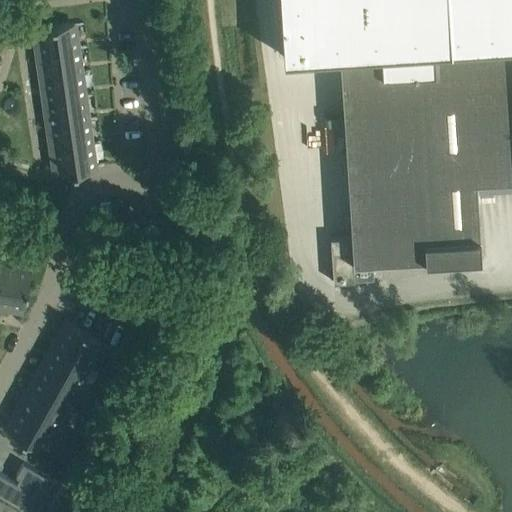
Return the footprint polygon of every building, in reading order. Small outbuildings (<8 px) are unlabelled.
[(511,0),(278,0),(282,56),(340,53),(351,235),(331,236),(333,281),(354,280),(353,261),(481,253),(476,178),(511,175),(511,0)] [(42,51),(77,46),(74,22),(59,24),(59,22),(52,23),(52,24),(38,26),(42,51)] [(42,51),(45,75),(81,70),(77,46),(42,51)] [(81,70),(45,75),(49,99),(84,94),(81,70)] [(88,118),(84,94),(49,99),(52,123),(88,118)] [(52,123),(56,147),(91,142),(88,118),(52,123)] [(91,142),(56,147),(59,172),(73,170),(74,171),(80,170),(80,169),(95,166),(91,142)] [(5,265),(0,296),(0,300),(24,305),(26,291),(27,291),(28,285),(27,285),(29,270),(5,265)] [(70,322),(58,344),(89,361),(101,340),(88,333),(89,331),(83,328),(83,329),(70,322)] [(58,344),(46,365),(77,383),(89,361),(58,344)] [(46,365),(34,386),(65,404),(77,383),(46,365)] [(65,404),(34,386),(22,408),(53,425),(65,404)] [(41,446),(53,425),(22,408),(10,430),(22,437),(27,440),(28,439),(41,446)] [(0,511),(40,511),(46,501),(41,498),(53,478),(42,471),(23,461),(22,463),(15,475),(19,478),(16,483),(0,473),(0,511)]
